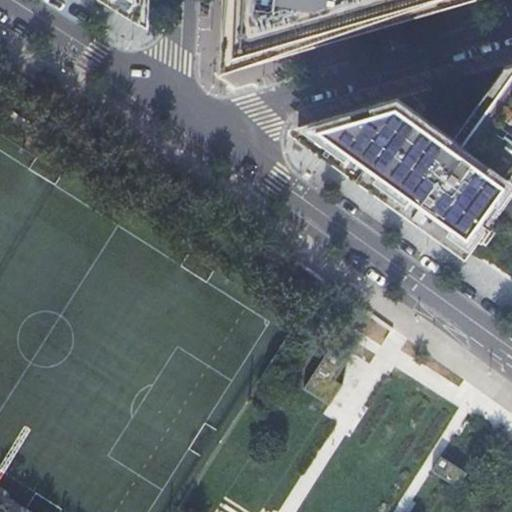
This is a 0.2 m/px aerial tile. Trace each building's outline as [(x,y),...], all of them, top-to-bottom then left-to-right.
[(135,11),(117,0),(104,0),(149,28),(150,0),(145,0),(145,18),(135,11)] [(145,18),(145,0),(117,0),(135,11),(145,18)] [(341,38),(469,0),(222,0),(220,73),(341,38)] [(511,63),(504,66),(511,74),(458,148),(390,99),(307,123),(296,126),(461,246),(475,225),(488,208),(503,187),(511,174),(511,63)] [(511,74),(504,66),(496,76),(452,137),(405,103),(397,97),(390,99),(458,148),(511,74)] [(475,225),(461,246),(296,126),(287,129),(386,200),(465,257),(470,250),(484,231),(475,225)] [(511,192),(503,187),(488,208),(495,214),(511,192)] [(348,362),(332,349),(303,385),(327,404),(343,385),(335,379),(348,362)] [(343,385),(348,362),(335,379),(343,385)] [(469,475),(442,458),(433,473),(460,490),(469,475)]
